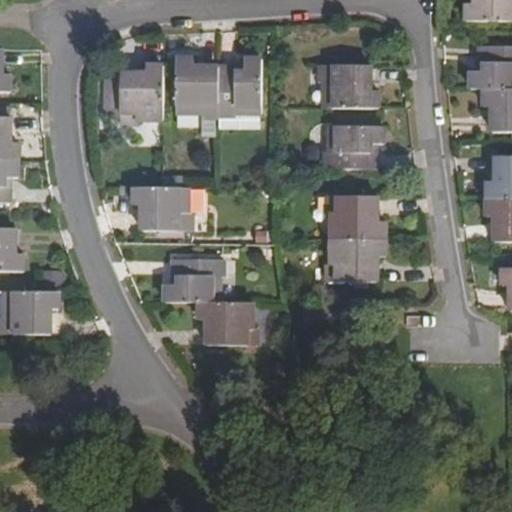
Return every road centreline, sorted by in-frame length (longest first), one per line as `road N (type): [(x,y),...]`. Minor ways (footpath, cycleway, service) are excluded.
road 1 (residential): [(170,405),(122,322),(75,207),(62,105),(72,17),(321,0)]
road 2 (residential): [(417,0),(459,348)]
road 3 (residential): [(170,405),(0,411)]
road 4 (residential): [(231,511),(170,405)]
